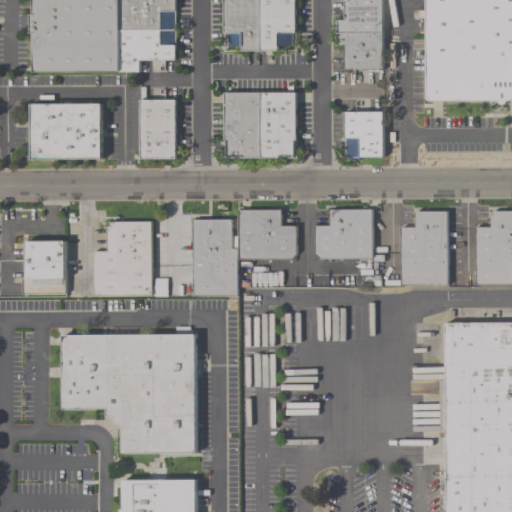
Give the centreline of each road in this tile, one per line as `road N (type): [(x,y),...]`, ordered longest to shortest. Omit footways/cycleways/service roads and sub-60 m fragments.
road 1 (residential): [(0,185),(203,194),(511,186)]
road 2 (residential): [(320,187),(318,0),(204,72),(203,194)]
